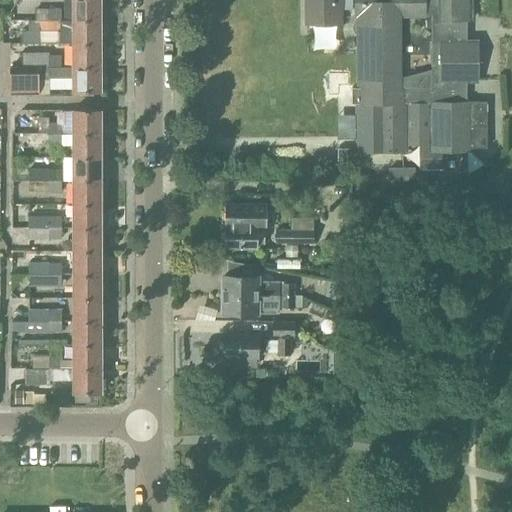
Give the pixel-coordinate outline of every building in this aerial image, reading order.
[(74,21),(101,21),(101,0),(73,0),(74,20),(74,21)] [(339,23),(338,0),(304,0),(305,22),(339,23)] [(470,148),(486,148),(486,127),(486,103),(472,102),(472,103),(458,103),(458,81),(477,81),(477,83),(478,83),(479,42),(477,42),(477,44),(467,44),(467,22),(472,22),(472,21),(470,21),(470,0),(357,0),(357,17),(359,17),(359,16),(360,16),(359,89),(353,89),(353,90),(354,90),(353,103),(353,104),(379,104),(379,151),(378,151),(378,152),(407,152),(407,151),(406,151),(406,145),(419,145),(419,169),(447,169),(447,158),(445,158),(445,149),(452,149),(452,151),(450,151),(451,152),(471,152),(471,151),(470,151),(470,148)] [(35,10),(35,20),(49,20),(49,21),(61,21),(61,20),(61,10),(35,10)] [(74,45),(101,45),(101,21),(74,21),(74,20),(61,20),(61,21),(49,21),(49,20),(35,20),(35,31),(49,31),(49,32),(58,32),(58,43),(74,43),(74,45)] [(74,69),(101,68),(101,45),(74,45),(74,69)] [(21,53),(21,68),(39,68),(49,68),(49,69),(61,69),(61,58),(49,58),(49,53),(21,53)] [(39,68),(21,68),(10,68),(10,94),(39,94),(39,68)] [(101,93),(101,68),(74,69),(61,69),(49,69),(49,80),(74,80),(74,93),(101,93)] [(73,113),(73,137),(100,137),(100,113),(73,113)] [(30,126),(30,137),(61,137),(61,126),(30,126)] [(61,137),(30,137),(30,149),(61,148),(61,137)] [(100,161),(100,137),(73,137),(73,161),(100,161)] [(338,148),(337,160),(349,160),(349,158),(350,148),(338,148)] [(73,182),(100,183),(100,161),(73,161),(73,182)] [(389,170),(389,181),(391,181),(402,181),(402,170),(389,170)] [(29,172),(29,183),(61,183),(61,171),(48,171),(29,172)] [(73,182),(73,206),(100,206),(100,183),(73,182)] [(61,183),(29,183),(29,194),(48,194),(61,194),(61,183)] [(226,227),(255,227),(264,227),(264,204),(226,204),(226,227)] [(100,206),(73,206),(73,229),(100,229),(100,206)] [(29,217),(29,229),(60,229),(61,218),(48,218),(29,217)] [(255,227),(226,227),(226,232),(223,234),(223,241),(226,243),(226,248),(255,248),(255,244),(263,244),(263,231),(255,231),(255,227)] [(60,229),(29,229),(29,240),(48,240),(60,240),(60,229)] [(73,229),(73,252),(101,252),(100,229),(73,229)] [(276,232),(276,244),(313,244),(313,232),(276,232)] [(101,252),(73,252),(73,276),(101,276),(101,252)] [(298,258),(275,259),(276,270),(299,269),(298,258)] [(28,264),(28,276),(61,276),(61,264),(49,265),(28,264)] [(61,276),(28,276),(28,287),(48,287),(61,287),(61,276)] [(73,276),(74,299),(101,299),(101,276),(73,276)] [(222,277),(222,295),(293,296),(293,295),(293,284),(282,284),(282,283),(269,283),(257,283),(257,277),(228,277),(222,277)] [(222,295),(222,314),(256,314),(256,310),(269,310),(281,310),(282,308),(282,307),(293,307),(293,296),(222,295)] [(293,296),(293,307),(302,307),(302,295),(293,295),(293,296)] [(74,299),(74,322),(101,322),(101,299),(74,299)] [(347,300),(338,299),(337,309),(345,310),(347,300)] [(28,322),(61,323),(61,311),(48,311),(29,311),(28,322)] [(272,321),(272,336),(297,336),(297,321),(272,321)] [(61,334),(61,323),(28,322),(28,334),(61,334)] [(101,322),(74,322),(74,346),(101,345),(101,322)] [(257,354),(265,354),(277,354),(277,341),(257,341),(257,336),(225,335),(225,341),(222,343),(222,351),(225,352),(225,358),(225,366),(255,366),(255,358),(257,358),(257,354)] [(277,336),(277,341),(277,354),(277,356),(290,356),(289,355),(297,355),(297,340),(290,340),(290,337),(277,336)] [(335,350),(350,350),(350,339),(335,339),(335,350)] [(49,370),(101,369),(101,345),(74,346),(74,367),(62,367),(61,358),(48,358),(49,370)] [(350,352),(333,349),(333,361),(350,361),(350,357),(350,352)] [(101,393),(101,369),(49,370),(24,369),(25,386),(49,386),(49,380),(74,380),(74,393),(101,393)]
